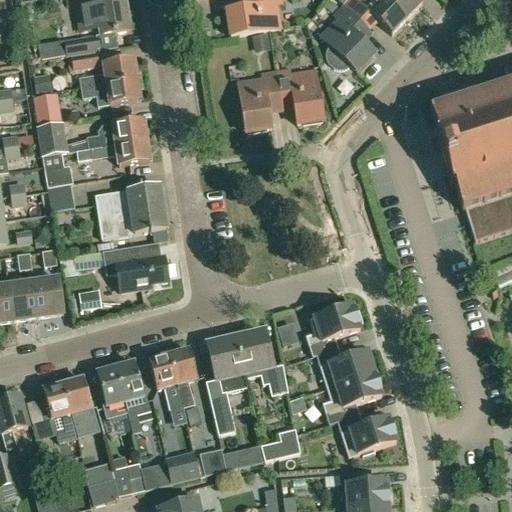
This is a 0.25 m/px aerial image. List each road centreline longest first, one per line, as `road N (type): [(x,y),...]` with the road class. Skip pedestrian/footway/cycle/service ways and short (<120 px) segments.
road 1 (residential): [(212,312),(155,0)]
road 2 (residential): [(430,511),(419,421),(371,265)]
road 3 (residential): [(0,370),(212,312)]
road 4 (residential): [(335,157),(483,0)]
road 5 (residential): [(212,312),(371,265)]
